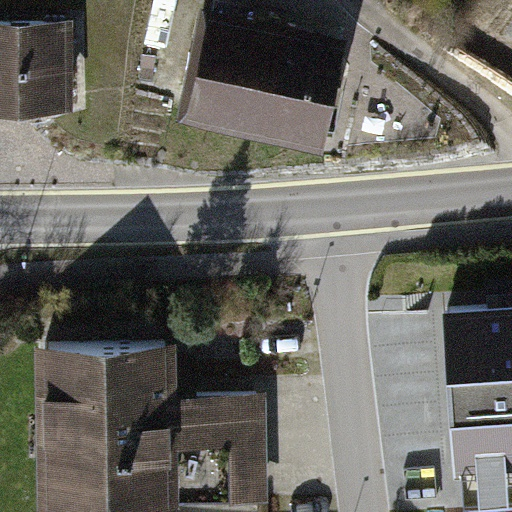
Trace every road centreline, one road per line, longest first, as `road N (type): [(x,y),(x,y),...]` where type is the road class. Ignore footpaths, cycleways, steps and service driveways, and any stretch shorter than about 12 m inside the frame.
road 1 (tertiary): [(0,217),(330,206)]
road 2 (residential): [(366,511),(330,206)]
road 3 (tertiary): [(330,206),(511,191)]
